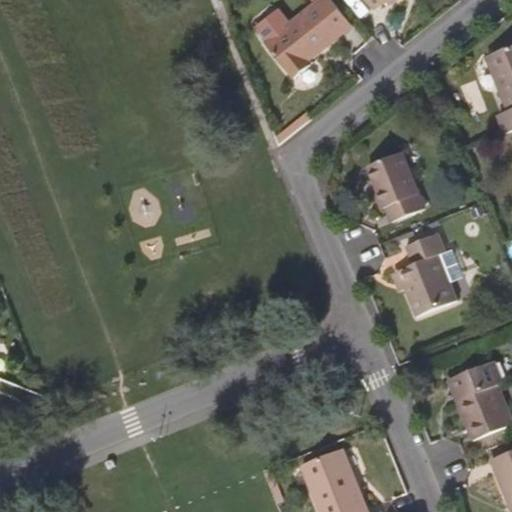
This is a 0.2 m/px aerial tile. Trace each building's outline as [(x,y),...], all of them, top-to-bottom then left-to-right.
[(331,0),(311,0),(315,4),(266,44),(293,78),(312,64),(309,61),(307,56),(338,32),(341,36),(353,26),(331,0)] [(389,5),(395,0),(366,0),(374,10),(387,1),(389,5)] [(309,61),(341,36),(338,32),(307,56),(309,61)] [(507,135),(511,133),(511,48),(489,58),(510,114),(500,118),(507,135)] [(405,155),(371,169),(387,210),(389,208),(395,223),(427,210),(405,155)] [(440,235),(408,247),(415,266),(400,272),(419,316),(457,301),(439,255),(447,252),(440,235)] [(495,363),(458,378),(466,399),(459,401),(475,441),(511,427),(511,419),(499,387),(503,385),(495,363)] [(451,381),(459,401),(466,399),(458,378),(451,381)] [(346,451),(342,453),(352,478),(356,476),(346,451)] [(352,478),(342,453),(304,467),(322,511),(370,511),(356,476),(352,478)] [(511,460),(494,467),(510,507),(511,506),(511,460)]
